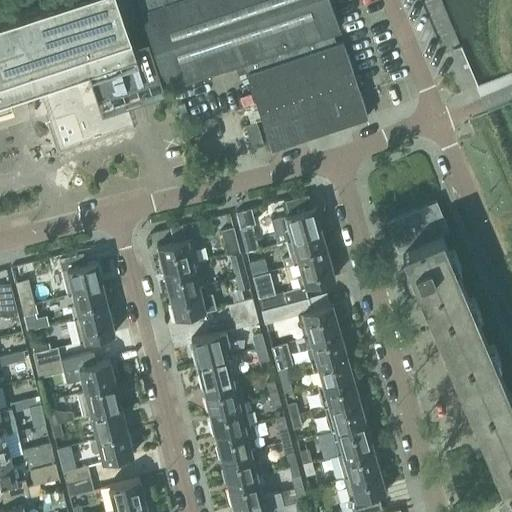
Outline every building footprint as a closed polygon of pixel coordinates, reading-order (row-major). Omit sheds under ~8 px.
[(54,0),(0,18),(0,112),(13,108),(9,97),(12,96),(13,99),(21,96),(21,93),(38,88),(39,87),(55,82),(56,84),(65,81),(64,79),(89,71),(98,99),(99,99),(107,96),(122,91),(123,90),(124,90),(135,86),(136,86),(154,80),(160,78),(161,78),(148,38),(147,39),(133,43),(130,33),(119,0),(54,0)] [(247,71),(247,72),(267,66),(263,53),(333,30),(332,30),(339,28),(340,28),(330,0),(139,0),(168,85),(244,59),(248,70),(247,71)] [(267,66),(247,72),(272,147),(368,115),(343,39),(336,41),(333,30),(263,53),(267,66)] [(264,143),(256,120),(244,123),(252,147),(264,143)] [(437,200),(387,221),(396,242),(399,248),(399,250),(403,248),(406,257),(410,265),(399,270),(402,278),(405,285),(416,280),(434,323),(437,328),(483,438),(489,453),(491,456),(510,502),(507,504),(499,507),(500,510),(500,511),(511,511),(511,397),(442,232),(449,228),(437,200)] [(314,205),(271,217),(278,242),(285,239),(322,229),(319,219),(317,219),(317,217),(318,217),(316,209),(314,210),(314,207),(315,207),(314,205)] [(253,223),(239,226),(239,228),(240,227),(246,251),(259,247),(252,224),(253,224),(253,223)] [(219,230),(220,230),(221,230),(227,253),(232,252),(240,250),(233,227),(235,227),(234,226),(219,230)] [(284,265),(298,261),(328,252),(325,242),(324,242),(324,240),(325,240),(323,233),(322,233),(321,230),(322,230),(322,229),(285,239),(288,251),(288,253),(290,252),(290,253),(281,255),(284,265)] [(158,245),(164,269),(199,260),(196,248),(197,247),(197,246),(196,247),(193,236),(158,245)] [(240,250),(232,252),(238,275),(246,273),(240,250)] [(66,282),(69,293),(104,284),(98,260),(86,263),(84,251),(60,257),(63,269),(66,282)] [(328,252),(298,261),(301,273),(295,275),(295,276),(297,276),(299,286),(335,276),(332,265),(331,266),(330,263),(331,263),(329,256),(328,256),(328,254),(328,253),(328,252)] [(250,260),(249,261),(252,273),(267,270),(264,257),(250,260)] [(164,269),(170,292),(205,284),(202,271),(203,271),(203,270),(201,270),(199,260),(164,269)] [(267,270),(252,273),(258,297),(274,292),(267,270)] [(246,273),(238,275),(241,288),(249,285),(246,273)] [(15,282),(21,305),(33,302),(27,277),(14,281),(14,282),(15,282)] [(0,283),(0,313),(0,314),(17,310),(10,282),(0,283)] [(72,305),(74,316),(110,308),(104,284),(69,293),(73,292),(76,304),(72,305)] [(205,284),(170,292),(176,316),(216,306),(212,292),(207,294),(205,284)] [(258,297),(261,309),(286,303),(282,290),(274,292),(258,297)] [(228,302),(231,316),(256,309),(252,297),(229,303),(229,302),(228,302)] [(301,323),(305,336),(339,326),(333,302),(310,308),(307,297),(286,303),(261,309),(265,321),(298,312),(301,322),(300,323),(300,324),(301,323)] [(33,302),(21,305),(27,330),(48,324),(45,314),(37,316),(33,302)] [(110,308),(74,316),(80,340),(116,332),(110,308)] [(256,309),(231,316),(234,328),(235,327),(259,321),(256,309)] [(311,358),(311,359),(346,349),(339,326),(305,336),(307,346),(306,346),(307,347),(312,345),(316,357),(311,358)] [(195,348),(198,360),(232,352),(227,328),(191,337),(194,348),(195,348)] [(253,334),(257,347),(265,345),(262,332),(253,334)] [(33,352),(36,364),(60,357),(57,345),(33,352)] [(265,345),(257,347),(260,359),(268,357),(265,345)] [(22,349),(10,352),(12,361),(24,358),(22,349)] [(318,382),(353,372),(346,349),(311,359),(314,369),(313,369),(313,370),(319,369),(322,380),(318,382)] [(0,364),(12,361),(10,352),(0,355),(0,364)] [(203,381),(204,384),(238,376),(232,352),(198,360),(197,360),(200,372),(201,372),(202,375),(201,375),(202,381),(203,381)] [(287,354),(274,357),(277,368),(290,365),(287,354)] [(76,389),(77,391),(114,381),(114,379),(113,379),(110,368),(111,368),(109,357),(63,369),(60,357),(36,364),(39,376),(63,369),(66,379),(81,375),(84,387),(76,389)] [(286,367),(277,370),(283,392),(292,390),(286,367)] [(321,393),(325,406),(359,396),(353,372),(318,382),(321,392),(320,392),(320,394),(321,393)] [(209,404),(210,407),(244,399),(238,376),(204,384),(203,384),(206,395),(207,395),(208,398),(207,398),(208,405),(209,404)] [(265,382),(269,394),(277,391),(274,380),(265,382)] [(90,410),(91,412),(121,405),(118,394),(116,394),(113,382),(114,382),(114,381),(77,391),(82,412),(90,410)] [(277,391),(269,394),(272,406),(281,404),(277,391)] [(34,395),(22,398),(24,407),(40,403),(38,398),(35,399),(34,395)] [(328,416),(331,429),(366,419),(359,396),(325,406),(327,415),(326,416),(327,417),(328,416)] [(24,407),(22,398),(9,401),(11,410),(24,407)] [(215,428),(216,430),(250,422),(247,410),(244,399),(210,407),(209,408),(212,419),(213,419),(213,421),(213,422),(214,428),(215,428)] [(286,403),(289,415),(298,413),(295,401),(286,403)] [(91,412),(75,417),(81,440),(92,437),(127,428),(126,427),(125,428),(122,415),(123,415),(121,405),(91,412)] [(56,408),(47,410),(51,423),(59,421),(74,417),(72,410),(56,408)] [(298,413),(289,415),(293,428),(302,425),(298,413)] [(334,440),(338,452),(373,442),(366,419),(331,429),(334,439),(333,439),(333,440),(334,440)] [(59,421),(51,423),(54,435),(62,433),(59,421)] [(221,451),(222,454),(256,446),(253,434),(250,422),(216,430),(215,430),(218,442),(219,442),(219,444),(220,451),(221,451)] [(278,428),(281,440),(289,438),(286,426),(278,428)] [(127,428),(92,437),(90,439),(92,447),(96,449),(100,448),(103,460),(132,452),(130,441),(129,441),(126,429),(127,429),(127,428)] [(0,458),(11,455),(12,455),(11,452),(10,452),(5,432),(0,433),(0,458)] [(289,438),(281,440),(284,453),(292,451),(289,438)] [(36,452),(27,455),(34,482),(59,476),(51,445),(47,446),(46,442),(34,445),(36,452)] [(341,463),(345,475),(379,465),(373,442),(338,452),(341,462),(340,462),(340,463),(341,463)] [(24,456),(27,455),(36,452),(34,445),(22,448),(24,456)] [(227,475),(228,478),(261,470),(262,470),(256,446),(222,454),(221,454),(224,465),(225,465),(225,468),(224,468),(226,475),(227,475)] [(299,450),(302,462),(311,460),(308,448),(299,450)] [(0,486),(2,496),(29,489),(26,477),(17,479),(17,478),(11,455),(0,458),(0,486)] [(70,455),(60,457),(63,468),(73,465),(70,455)] [(311,460),(302,462),(306,474),(314,472),(311,460)] [(63,469),(66,481),(87,476),(84,463),(63,469)] [(379,465),(345,475),(347,485),(346,486),(347,487),(348,486),(351,499),(350,499),(353,511),(364,511),(381,508),(377,492),(386,489),(379,465)] [(233,498),(234,501),(263,494),(260,482),(264,481),(261,470),(228,478),(227,478),(230,489),(231,488),(232,491),(231,491),(232,498),(233,498)] [(290,475),(293,487),(302,485),(299,473),(290,475)] [(109,483),(115,507),(145,499),(145,498),(143,498),(140,487),(142,487),(139,475),(109,483)] [(87,476),(66,481),(69,494),(90,488),(87,476)] [(302,485),(293,487),(297,500),(306,498),(302,485)] [(0,511),(25,511),(23,504),(24,504),(24,502),(32,501),(29,489),(2,496),(5,507),(0,508),(0,511)] [(263,494),(234,501),(233,501),(235,511),(237,511),(236,511),(274,511),(272,504),(280,502),(277,491),(263,494)] [(115,507),(116,511),(146,511),(144,501),(145,500),(145,499),(115,507)] [(72,505),(73,511),(82,511),(80,503),(72,505)]
